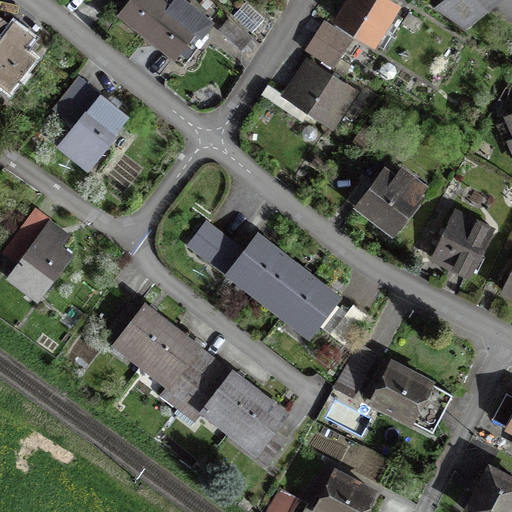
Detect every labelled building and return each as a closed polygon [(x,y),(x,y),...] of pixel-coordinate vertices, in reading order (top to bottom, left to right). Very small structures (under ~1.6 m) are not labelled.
[(131,0),(119,16),(146,37),(170,7),(160,0),(131,0)] [(210,24),(179,0),(175,0),(170,7),(146,37),(173,59),(195,31),(201,35),(210,24)] [(372,44),(395,8),(381,0),(349,0),(336,21),(372,44)] [(463,29),(486,10),(477,0),(448,0),(435,11),(463,29)] [(263,21),(244,4),(232,17),(250,34),(263,21)] [(241,50),(249,37),(230,19),(225,25),(222,34),(241,50)] [(0,81),(9,89),(31,61),(13,47),(23,35),(12,26),(9,30),(0,23),(0,81)] [(322,25),(314,37),(340,54),(348,42),(322,25)] [(306,50),(331,67),(340,54),(314,37),(306,50)] [(330,128),(353,92),(307,62),(298,76),(306,82),(292,103),(330,128)] [(119,131),(129,119),(99,95),(59,146),(87,169),(118,131),(119,131)] [(375,135),(363,126),(351,143),(363,151),(375,135)] [(408,138),(397,130),(384,148),(395,157),(408,138)] [(383,172),(357,206),(391,232),(424,190),(398,171),(392,179),(383,172)] [(455,215),(433,259),(467,275),(489,232),(455,215)] [(59,232),(47,224),(17,265),(18,266),(8,280),(26,294),(37,280),(47,287),(68,258),(50,245),(59,232)] [(226,277),(231,271),(242,253),(231,244),(226,240),(219,234),(214,230),(207,225),(189,248),(201,257),(213,267),(226,277)] [(242,253),(231,271),(257,291),(284,312),(310,332),(306,338),(307,339),(337,300),(331,295),(310,278),(303,273),(283,258),(262,241),(255,236),(242,253)] [(511,274),(503,293),(511,296),(511,274)] [(118,341),(144,361),(170,382),(163,390),(181,404),(198,417),(205,408),(231,428),(258,449),(253,454),(266,465),(284,442),(272,432),(285,416),(280,412),(257,395),(236,378),(214,361),(192,345),(170,328),(151,312),(143,306),(112,346),(113,347),(118,341)] [(357,346),(344,368),(362,377),(373,355),(357,346)] [(429,384),(391,364),(379,387),(370,383),(363,397),(371,401),(371,402),(431,433),(450,396),(429,384)] [(511,398),(505,395),(491,420),(504,427),(511,413),(511,398)] [(469,500),(471,501),(465,511),(509,511),(511,507),(511,481),(488,469),(482,480),(480,479),(469,500)] [(315,511),(316,511),(362,511),(372,492),(334,473),(315,511)]
